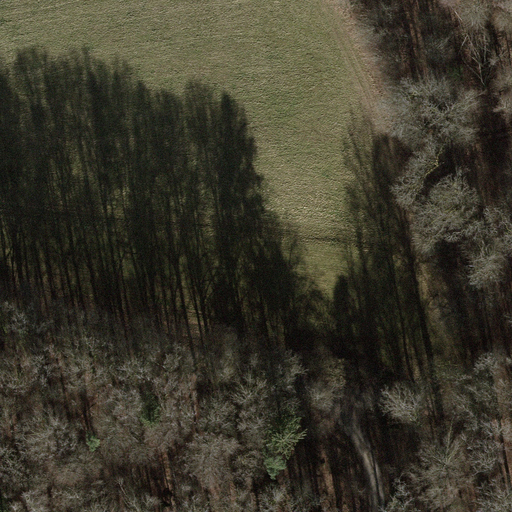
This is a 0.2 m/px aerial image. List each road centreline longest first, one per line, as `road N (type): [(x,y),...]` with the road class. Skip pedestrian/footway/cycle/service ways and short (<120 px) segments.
road 1 (track): [(0,320),(256,373),(347,409),(371,466),(373,511)]
road 2 (track): [(347,409),(447,406),(511,436)]
